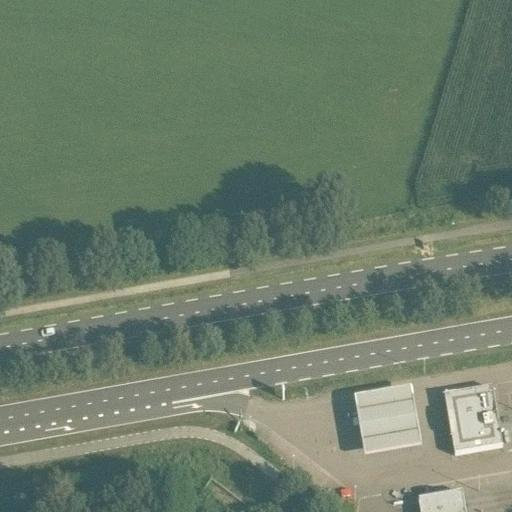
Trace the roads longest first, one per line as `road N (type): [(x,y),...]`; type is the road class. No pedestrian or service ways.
road 1 (primary): [(0,421),(511,329)]
road 2 (primary): [(511,259),(0,348)]
